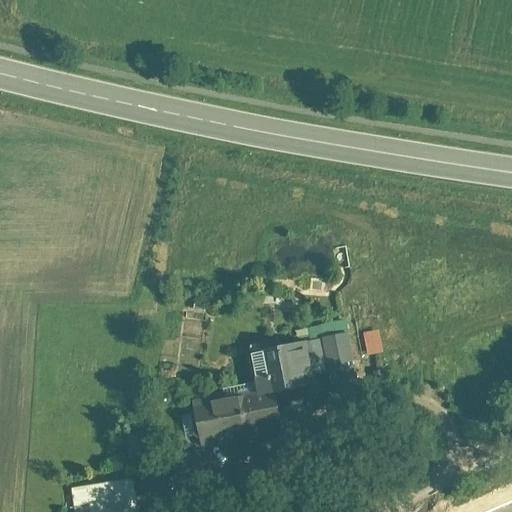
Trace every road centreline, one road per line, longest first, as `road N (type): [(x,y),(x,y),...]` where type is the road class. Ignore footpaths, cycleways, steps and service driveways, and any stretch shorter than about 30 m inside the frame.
road 1 (primary): [(0,73),(511,172)]
road 2 (unknown): [(200,511),(356,422),(446,426)]
